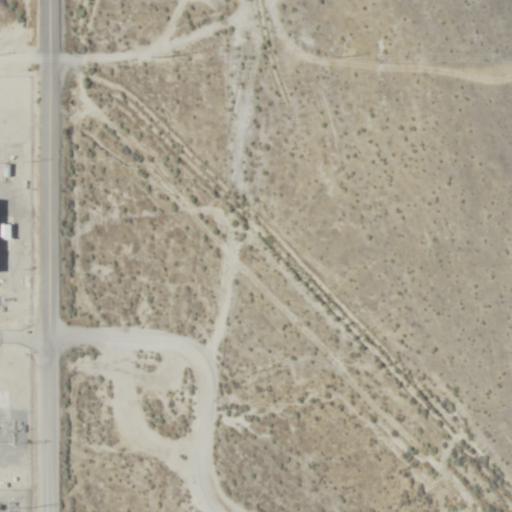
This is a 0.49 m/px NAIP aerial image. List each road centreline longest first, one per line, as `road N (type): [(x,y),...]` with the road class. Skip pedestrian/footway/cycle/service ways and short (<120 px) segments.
road 1 (residential): [(50,511),(50,0)]
road 2 (track): [(269,0),(50,60)]
road 3 (residential): [(196,511),(50,441)]
